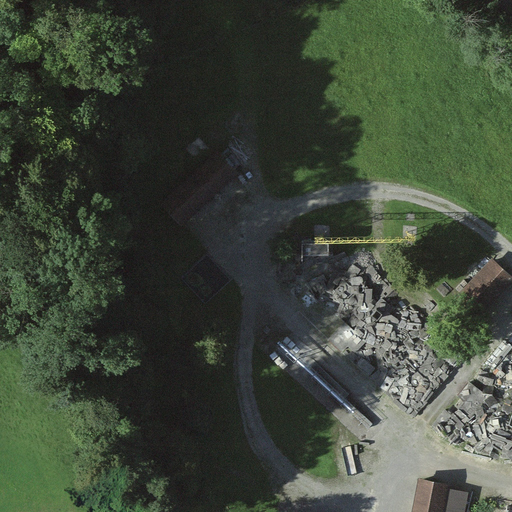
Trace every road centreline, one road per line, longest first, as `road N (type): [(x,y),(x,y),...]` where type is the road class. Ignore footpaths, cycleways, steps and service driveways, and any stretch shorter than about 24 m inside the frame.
road 1 (track): [(346,511),(285,470),(259,434),(248,380),(250,300),(257,255),(273,224),(337,195),(392,193),(435,203),(486,232),(511,260)]
road 2 (track): [(254,277),(419,435),(422,462)]
road 3 (track): [(511,489),(422,462),(387,502)]
road 4 (track): [(511,334),(448,394),(419,435)]
